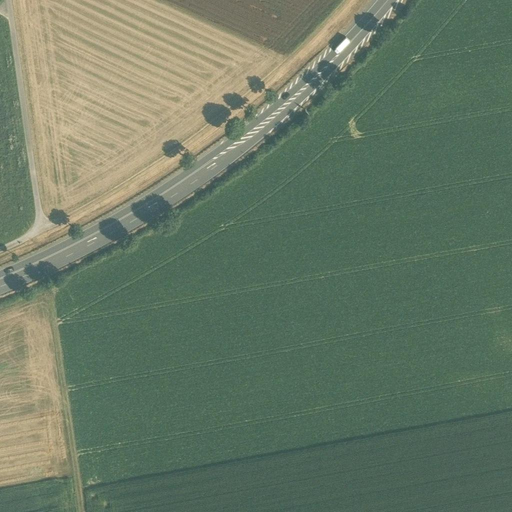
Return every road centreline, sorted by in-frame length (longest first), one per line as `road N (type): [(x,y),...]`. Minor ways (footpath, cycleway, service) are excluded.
road 1 (trunk): [(388,0),(287,103),(205,170),(85,243),(0,283)]
road 2 (track): [(41,230),(200,135),(349,0)]
road 3 (track): [(0,251),(41,230),(8,0)]
road 4 (track): [(81,511),(50,291)]
